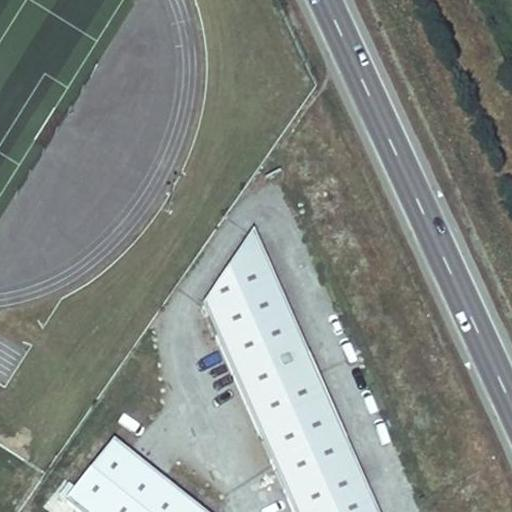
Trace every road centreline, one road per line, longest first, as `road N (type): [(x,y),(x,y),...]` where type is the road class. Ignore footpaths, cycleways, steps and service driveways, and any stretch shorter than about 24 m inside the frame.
road 1 (unknown): [(248,511),(187,310),(197,281),(251,214),(267,211),(281,221),(400,511)]
road 2 (secondary): [(324,0),(511,405)]
